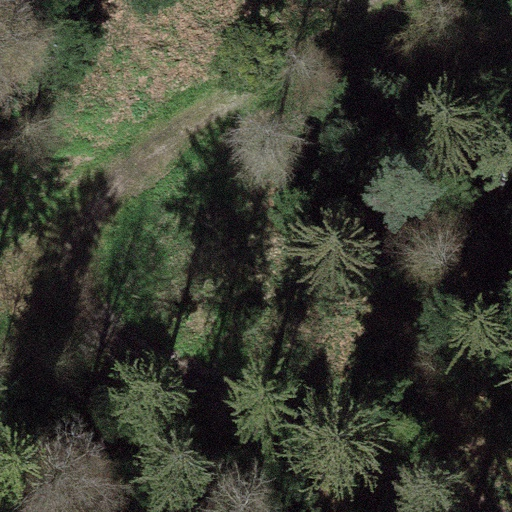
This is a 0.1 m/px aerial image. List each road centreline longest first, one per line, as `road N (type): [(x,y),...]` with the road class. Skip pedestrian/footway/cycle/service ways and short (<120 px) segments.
road 1 (track): [(443,511),(114,348),(78,267),(99,197),(169,126)]
road 2 (track): [(388,0),(169,126)]
